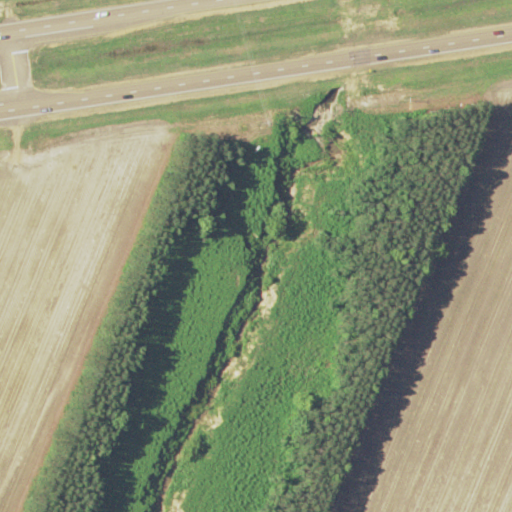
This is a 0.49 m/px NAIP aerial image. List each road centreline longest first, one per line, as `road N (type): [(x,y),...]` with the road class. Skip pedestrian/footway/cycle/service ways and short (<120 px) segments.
road 1 (trunk): [(0,117),(511,33)]
road 2 (trunk): [(232,0),(0,34)]
